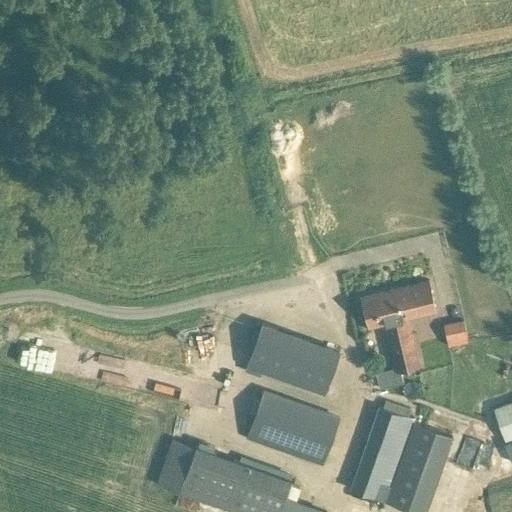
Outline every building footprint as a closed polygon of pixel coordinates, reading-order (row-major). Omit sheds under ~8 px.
[(368,326),(384,322),(395,370),(395,371),(400,370),(419,366),(408,316),(437,309),(430,279),(361,296),(368,326)] [(444,326),(448,346),(448,347),(468,343),(464,321),(444,326)] [(325,392),(340,350),(262,323),(247,365),(325,392)] [(340,417),(264,390),(250,428),(326,455),(340,417)] [(511,440),(511,399),(494,406),(497,416),(497,417),(500,424),(506,443),(511,440)] [(397,411),(399,405),(386,401),(384,406),(379,404),(349,489),(402,507),(404,508),(429,436),(411,430),(415,418),(403,414),(397,411)] [(326,455),(250,428),(246,441),(321,468),(326,455)] [(178,493),(231,511),(279,511),(284,500),(292,478),(195,444),(178,493)] [(316,511),(284,500),(279,511),(316,511)]
